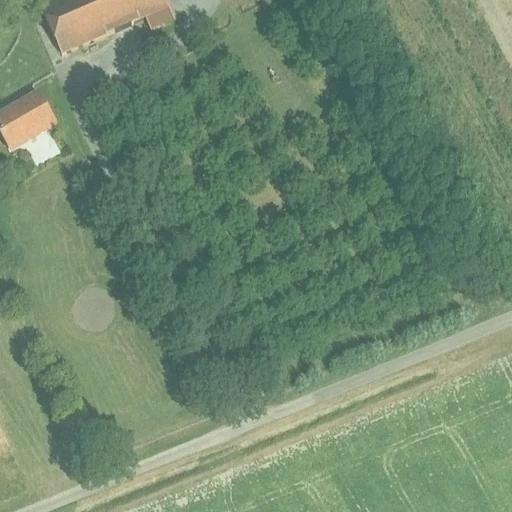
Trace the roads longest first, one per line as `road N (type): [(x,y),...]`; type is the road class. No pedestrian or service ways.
road 1 (unclassified): [(318,397),(36,511)]
road 2 (track): [(318,397),(511,317)]
